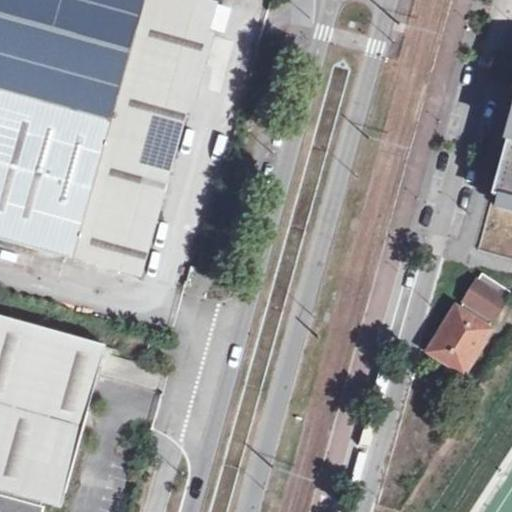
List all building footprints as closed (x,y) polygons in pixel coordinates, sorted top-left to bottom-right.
[(0,0),(0,238),(72,258),(144,0),(0,0)] [(210,0),(144,0),(72,258),(142,278),(219,2),(210,0)] [(511,118),(505,144),(491,193),(511,199),(511,118)] [(482,272),(459,308),(488,327),(511,291),(482,272)] [(491,329),(488,327),(459,308),(455,306),(429,349),(459,369),(477,341),(482,344),(491,329)] [(40,501),(60,507),(106,345),(0,315),(0,511),(38,511),(40,506),(38,506),(40,501)]
